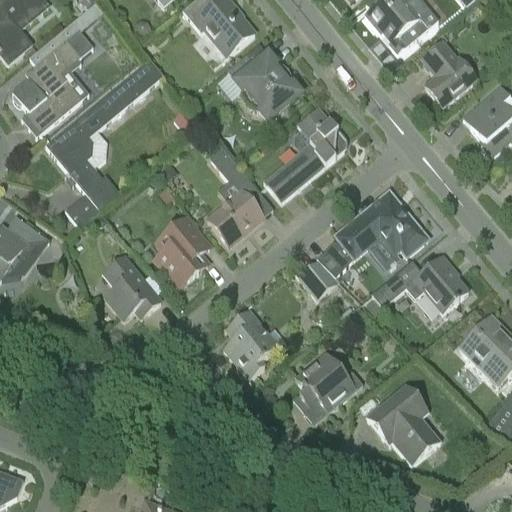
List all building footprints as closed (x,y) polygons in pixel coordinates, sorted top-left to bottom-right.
[(31,52),(18,37),(47,13),(38,2),(40,0),(5,0),(0,4),(0,64),(7,72),(31,52)] [(152,0),(163,13),(173,5),(174,6),(180,0),(152,0)] [(231,17),(235,14),(223,0),(212,10),(203,0),(200,0),(181,17),(200,40),(203,37),(225,63),(253,40),(252,39),(250,41),(231,17)] [(368,17),(363,21),(380,42),(385,38),(393,48),(388,52),(396,61),(437,27),(414,0),(403,10),(394,0),(388,0),(378,9),(368,17)] [(394,0),(403,10),(414,0),(394,0)] [(453,0),(464,13),(479,0),(453,0)] [(373,2),(363,10),(368,17),(378,9),(373,2)] [(34,81),(11,100),(12,102),(11,103),(12,107),(15,111),(19,113),(20,112),(27,120),(24,123),(39,141),(54,129),(81,107),(71,95),(78,90),(69,80),(68,74),(79,65),(78,63),(90,53),(78,38),(101,19),(100,18),(93,10),(28,65),(34,73),(30,76),(34,81)] [(385,38),(380,42),(388,52),(393,48),(385,38)] [(441,50),(435,55),(420,67),(434,84),(423,93),(441,115),(475,87),(457,65),(455,67),(441,50)] [(229,76),(226,78),(243,99),(241,101),(242,105),(244,108),(246,112),(249,115),(254,119),(257,116),(266,127),(283,113),(299,100),(290,90),(292,88),(291,86),(291,85),(290,83),(290,81),(289,80),(287,78),(286,77),(279,82),(273,74),(275,72),(275,71),(266,61),(258,51),(244,63),(229,76)] [(77,186),(74,189),(84,201),(63,217),(78,235),(89,226),(98,219),(119,202),(104,183),(101,186),(85,168),(90,164),(92,150),(88,145),(162,84),(148,67),(44,153),(67,181),(70,178),(77,186)] [(488,166),(508,149),(511,153),(511,151),(511,124),(500,111),(509,104),(500,93),(461,125),(483,151),(479,155),(488,166)] [(511,124),(511,101),(509,104),(500,111),(511,124)] [(292,152),(297,159),(262,189),(280,210),(343,158),(341,155),(341,148),(344,146),(317,114),(296,132),(300,137),(292,143),(292,152)] [(185,116),(171,127),(184,143),(198,133),(185,116)] [(240,199),(206,227),(214,238),(227,253),(242,241),(240,238),(249,231),(251,234),(262,224),(249,209),(258,201),(271,217),(272,216),(259,201),(234,170),(228,163),(220,154),(207,164),(215,174),(229,191),(231,189),(240,199)] [(169,170),(157,179),(166,189),(177,180),(169,170)] [(164,194),(155,202),(165,214),(174,206),(164,194)] [(333,249),(315,266),(317,268),(333,285),(353,265),(353,266),(378,245),(392,263),(400,256),(405,264),(426,246),(420,239),(417,234),(400,214),(392,220),(387,214),(388,208),(383,202),(334,243),(337,247),(334,250),(333,249)] [(98,219),(89,226),(94,232),(101,233),(106,229),(98,219)] [(0,286),(2,286),(3,286),(4,285),(6,284),(7,284),(8,283),(9,282),(11,281),(12,280),(13,278),(13,277),(14,276),(15,274),(15,272),(15,271),(16,269),(16,267),(15,266),(25,253),(40,250),(44,245),(31,236),(15,224),(5,237),(0,233),(0,286)] [(154,266),(174,290),(182,290),(197,278),(198,262),(208,254),(184,225),(155,249),(163,259),(154,266)] [(122,264),(103,280),(115,295),(104,304),(123,327),(132,319),(138,327),(148,319),(159,309),(122,264)] [(410,268),(395,281),(370,302),(373,306),(381,315),(404,296),(413,307),(422,299),(441,321),(452,311),(454,313),(457,311),(456,309),(467,299),(448,277),(451,275),(441,264),(421,280),(410,268)] [(338,289),(336,288),(317,268),(297,284),(316,307),(338,289)] [(373,306),(364,314),(372,323),(381,315),(373,306)] [(235,371),(234,371),(248,387),(263,375),(259,370),(278,355),(247,318),(230,332),(235,339),(237,340),(236,344),(234,346),(222,356),(230,366),(231,366),(235,366),(235,371)] [(490,322),(458,354),(496,392),(511,376),(511,352),(506,347),(510,343),(490,322)] [(308,415),(302,420),(312,433),(361,392),(350,379),(344,384),(325,360),(294,385),(301,395),(300,395),(303,398),(297,403),(308,415)] [(385,442),(391,450),(410,473),(434,452),(416,430),(417,424),(424,418),(404,393),(365,425),(382,445),(385,442)] [(511,399),(503,410),(483,434),(503,447),(511,433),(511,399)] [(0,511),(16,504),(22,487),(0,478),(0,511)]
